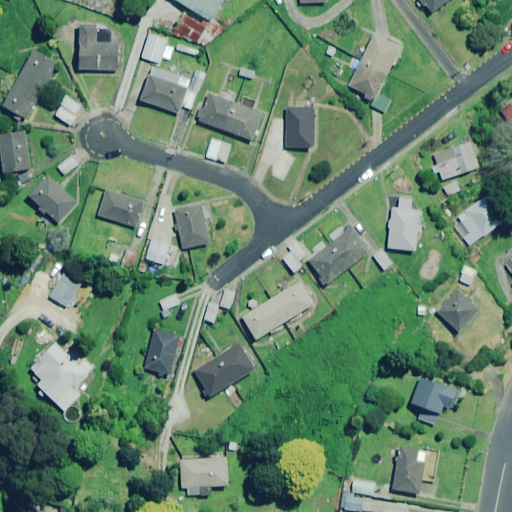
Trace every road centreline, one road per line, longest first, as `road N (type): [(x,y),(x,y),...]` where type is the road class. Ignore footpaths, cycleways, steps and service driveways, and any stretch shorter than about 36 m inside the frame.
road 1 (residential): [(278,230),(511,52)]
road 2 (residential): [(104,135),(242,187),(278,230)]
